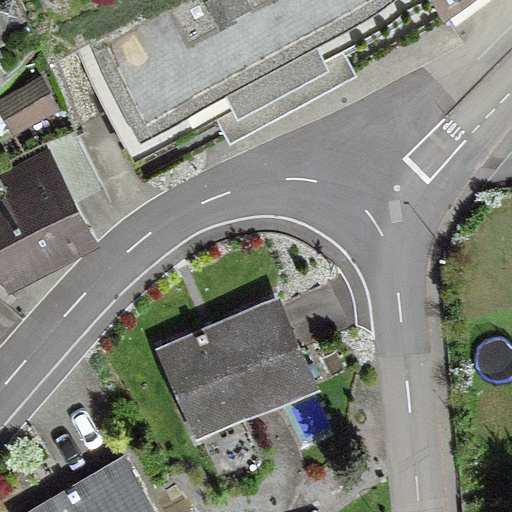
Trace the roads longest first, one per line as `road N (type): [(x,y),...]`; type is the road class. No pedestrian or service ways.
road 1 (residential): [(397,177),(292,179),(195,208),(110,275),(0,396)]
road 2 (residential): [(425,511),(397,177)]
road 3 (residential): [(511,7),(408,127),(397,177)]
road 4 (residential): [(397,177),(511,85)]
